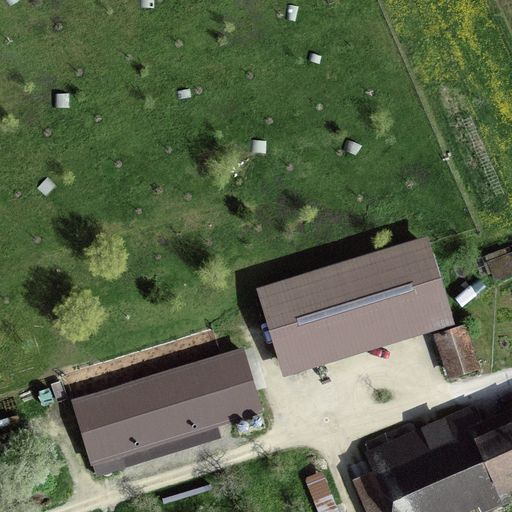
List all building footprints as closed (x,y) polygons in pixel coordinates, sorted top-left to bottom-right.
[(287,366),(447,317),(425,245),(264,293),(287,366)] [(475,366),(464,330),(438,337),(449,374),(475,366)] [(261,412),(243,356),(74,408),(92,465),(261,412)] [(476,409),(373,454),(398,511),(440,511),(482,494),(490,511),(511,503),(503,484),(511,480),(511,419),(485,431),(476,409)] [(355,484),(367,511),(397,511),(381,473),(355,484)]
